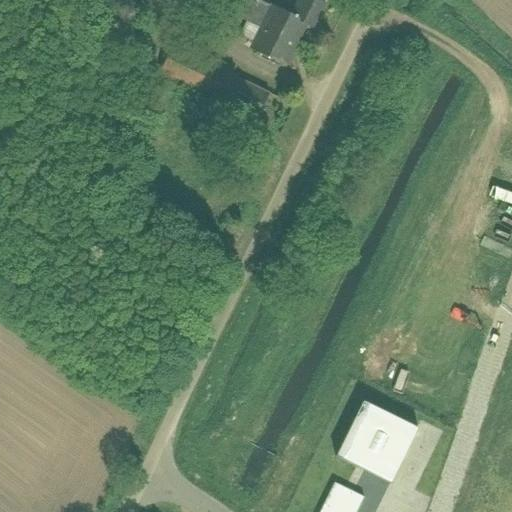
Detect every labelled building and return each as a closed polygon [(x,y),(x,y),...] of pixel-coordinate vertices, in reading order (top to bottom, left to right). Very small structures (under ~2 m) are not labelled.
[(156,0),(185,14),(191,0),(156,0)] [(309,0),(306,0),(296,22),(261,5),(244,41),(258,48),(255,56),(290,73),(309,33),(319,38),(332,11),(309,0)] [(179,56),(170,76),(266,123),(276,104),(179,56)] [(336,448),(388,473),(414,419),(362,394),(336,448)] [(316,511),(350,511),(359,493),(330,481),(316,511)]
